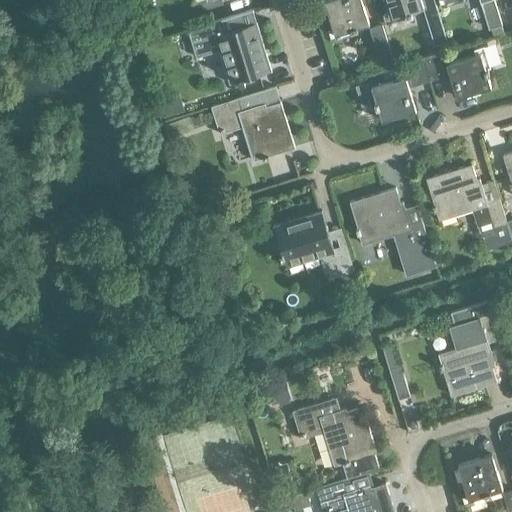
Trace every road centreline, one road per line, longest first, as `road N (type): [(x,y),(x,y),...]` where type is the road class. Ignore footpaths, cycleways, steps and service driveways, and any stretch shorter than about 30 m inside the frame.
road 1 (residential): [(280,0),(321,135),(337,153),(365,157),(511,111)]
road 2 (residential): [(511,408),(422,438),(410,461),(423,511)]
